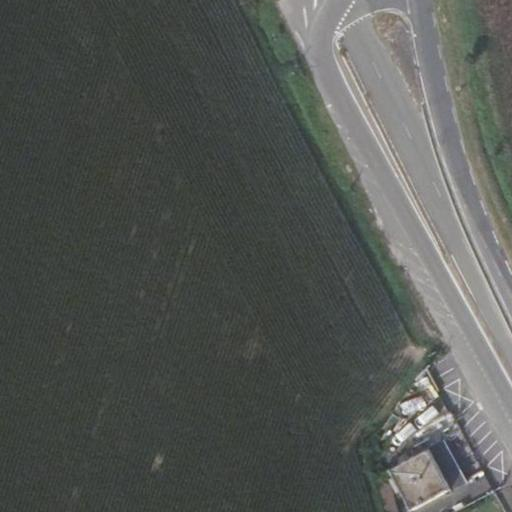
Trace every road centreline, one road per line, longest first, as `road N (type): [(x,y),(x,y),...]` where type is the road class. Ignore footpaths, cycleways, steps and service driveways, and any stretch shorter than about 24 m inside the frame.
road 1 (tertiary): [(342,0),(321,49),(511,406)]
road 2 (tertiary): [(511,299),(446,138),(419,1)]
